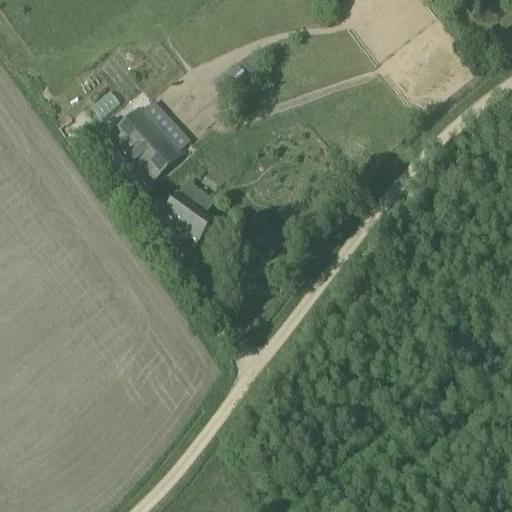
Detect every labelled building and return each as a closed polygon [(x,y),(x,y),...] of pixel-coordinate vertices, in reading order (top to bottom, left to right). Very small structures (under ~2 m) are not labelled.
[(225,106),(249,88),(235,69),(211,88),(225,106)] [(101,94),(82,105),(91,120),(110,109),(101,94)] [(117,152),(150,188),(182,160),(177,155),(170,147),(138,113),(106,141),(117,152)] [(64,118),(53,124),(67,149),(78,143),(64,118)] [(203,221),(214,206),(187,186),(169,212),(164,209),(158,218),(197,246),(211,226),(203,221)]
